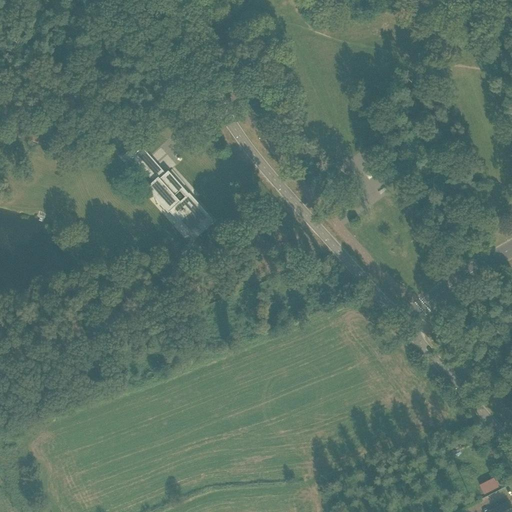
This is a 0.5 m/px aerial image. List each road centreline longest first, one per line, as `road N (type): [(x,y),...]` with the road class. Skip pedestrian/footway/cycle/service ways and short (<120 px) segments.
road 1 (tertiary): [(404,323),(261,159),(210,84),(175,0)]
road 2 (tertiary): [(511,443),(404,323)]
road 3 (residential): [(404,323),(511,245)]
